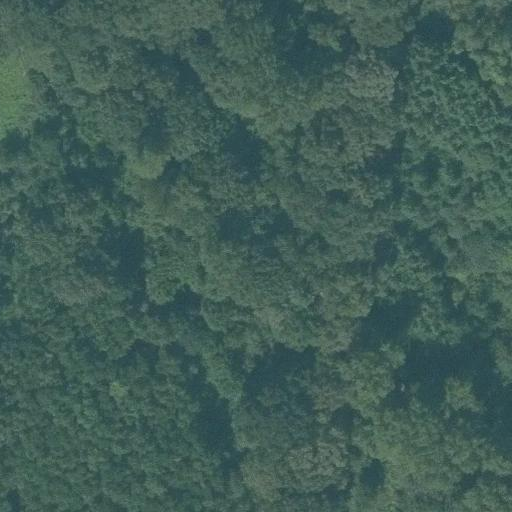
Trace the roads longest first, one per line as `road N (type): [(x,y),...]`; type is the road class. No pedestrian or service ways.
road 1 (track): [(511,511),(295,295),(63,0)]
road 2 (track): [(295,295),(342,0)]
